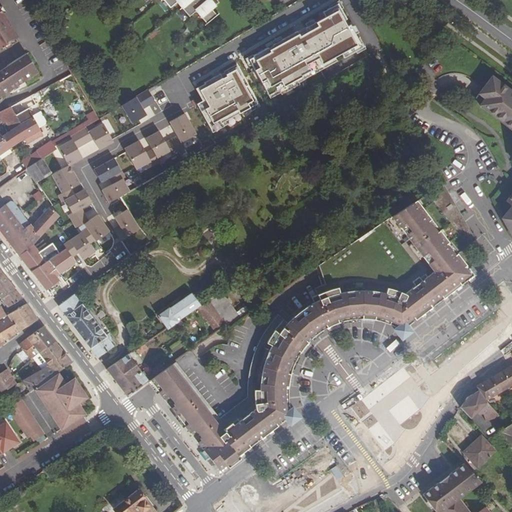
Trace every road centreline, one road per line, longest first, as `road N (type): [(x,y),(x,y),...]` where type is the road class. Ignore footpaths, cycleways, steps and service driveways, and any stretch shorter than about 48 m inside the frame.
road 1 (residential): [(41,307),(123,247),(83,164),(164,112),(176,84),(317,0)]
road 2 (residential): [(217,492),(511,274)]
road 3 (residential): [(511,262),(475,194),(471,136),(405,91),(354,0)]
road 4 (residential): [(336,511),(403,474),(461,391),(511,348)]
road 5 (tertiary): [(217,492),(144,396),(121,413)]
road 6 (unknown): [(0,107),(47,73),(5,0)]
road 7 (residential): [(0,486),(117,408)]
road 8 (tertiary): [(41,307),(117,408)]
road 9 (tertiary): [(121,413),(197,507)]
